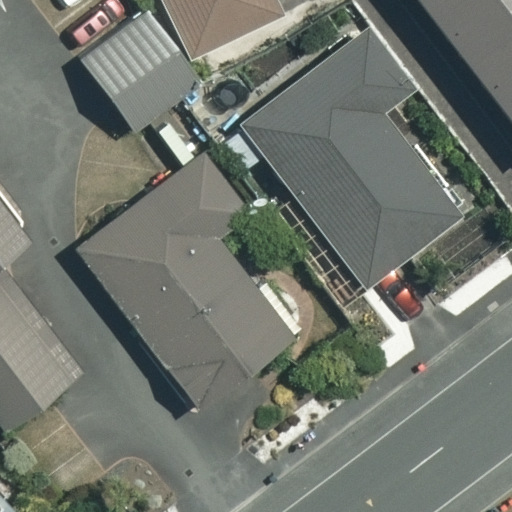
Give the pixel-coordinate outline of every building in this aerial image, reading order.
[(292,8),(288,0),(159,0),(188,58),(292,8)] [(511,0),(408,0),(511,134),(511,0)] [(195,91),(144,19),(79,64),(130,136),(195,91)] [(361,291),(482,201),(426,126),(402,144),(379,114),(411,90),(368,32),(239,129),(361,291)] [(217,248),(257,218),(183,118),(145,147),(172,183),(76,254),(196,414),(289,344),(217,248)] [(0,269),(32,245),(0,203),(0,426),(5,434),(76,380),(0,279),(0,269)] [(0,511),(11,511),(8,507),(23,493),(0,467),(0,511)]
